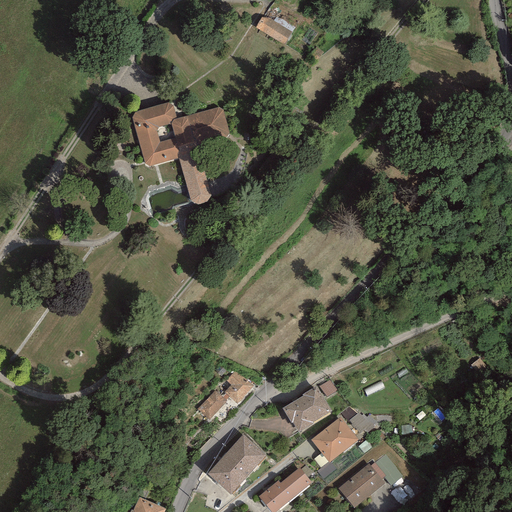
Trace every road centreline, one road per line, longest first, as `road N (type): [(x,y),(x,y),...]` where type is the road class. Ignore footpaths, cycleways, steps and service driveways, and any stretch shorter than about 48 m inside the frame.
road 1 (residential): [(174,511),(200,464),(285,363),(498,152),(511,112)]
road 2 (track): [(273,377),(275,387),(511,281)]
